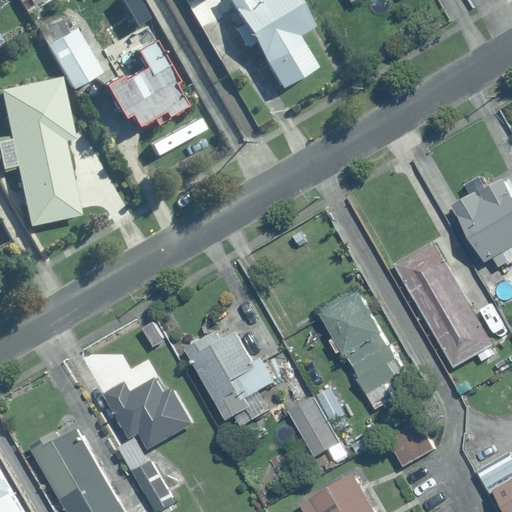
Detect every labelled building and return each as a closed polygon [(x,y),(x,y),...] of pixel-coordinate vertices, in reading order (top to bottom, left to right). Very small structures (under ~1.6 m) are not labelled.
[(314,29),(296,0),(222,0),(277,90),(315,67),(298,39),(314,29)] [(51,22),(36,31),(72,91),(102,74),(76,29),(60,38),(51,22)] [(118,76),(100,86),(119,120),(125,117),(134,132),(152,122),(155,127),(189,109),(152,43),(133,53),(141,69),(121,80),(118,76)] [(62,78),(1,90),(27,227),(78,218),(64,142),(74,140),(62,78)] [(436,150),(417,162),(445,210),(464,198),(436,150)] [(473,196),(455,206),(488,264),(496,259),(503,271),(511,265),(511,186),(508,179),(492,188),(484,175),(467,185),(473,196)] [(438,240),(397,264),(457,369),(499,345),(438,240)] [(511,302),(511,284),(496,294),(504,307),(511,302)] [(392,345),(362,290),(360,287),(320,309),(336,339),(331,342),(339,356),(346,352),(379,412),(421,389),(395,343),(392,345)] [(210,340),(189,355),(228,421),(236,416),(242,427),(255,419),(246,404),(281,384),(266,358),(256,364),(238,335),(215,349),(210,340)] [(129,381),(107,395),(133,438),(142,433),(153,450),(198,424),(177,388),(169,393),(159,377),(135,392),(129,381)] [(316,397),(290,411),(316,459),(324,454),(330,465),(338,461),(333,452),(343,446),(316,397)] [(391,437),(407,466),(440,448),(424,420),(391,437)] [(62,430),(31,447),(67,511),(128,511),(82,428),(66,437),(62,430)] [(138,439),(121,448),(157,511),(173,511),(181,508),(152,456),(149,458),(138,439)] [(496,491),(511,482),(511,452),(479,470),(492,493),(496,491)] [(0,511),(30,511),(0,460),(0,511)] [(376,511),(355,475),(302,505),(306,511),(376,511)] [(511,511),(511,482),(496,491),(508,511),(511,511)]
